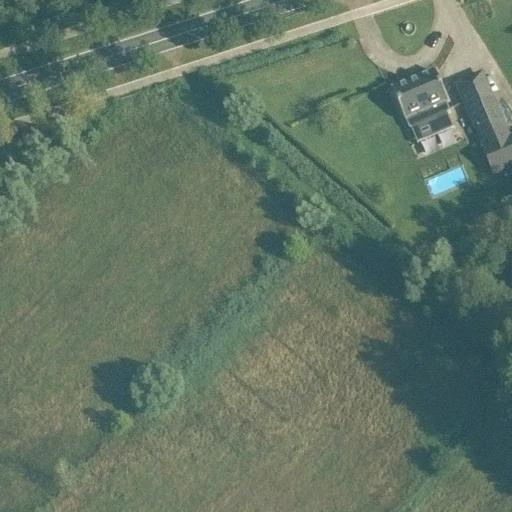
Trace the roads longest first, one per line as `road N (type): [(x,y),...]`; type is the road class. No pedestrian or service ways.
road 1 (track): [(511,388),(247,171),(149,45)]
road 2 (secondary): [(0,94),(282,0)]
